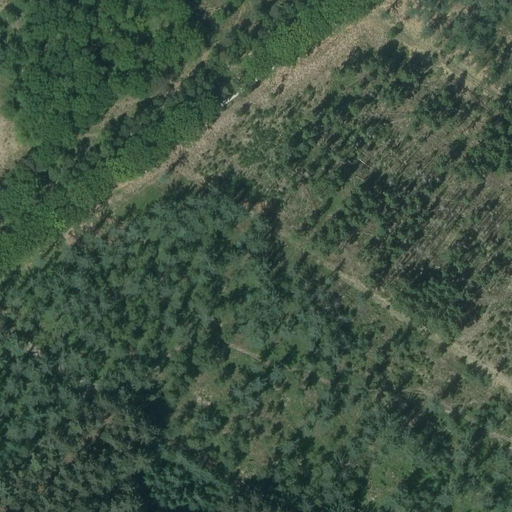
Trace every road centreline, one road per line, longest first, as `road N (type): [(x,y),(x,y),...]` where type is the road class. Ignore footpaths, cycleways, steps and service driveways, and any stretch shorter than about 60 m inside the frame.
road 1 (track): [(0,249),(347,0)]
road 2 (track): [(511,100),(353,0)]
